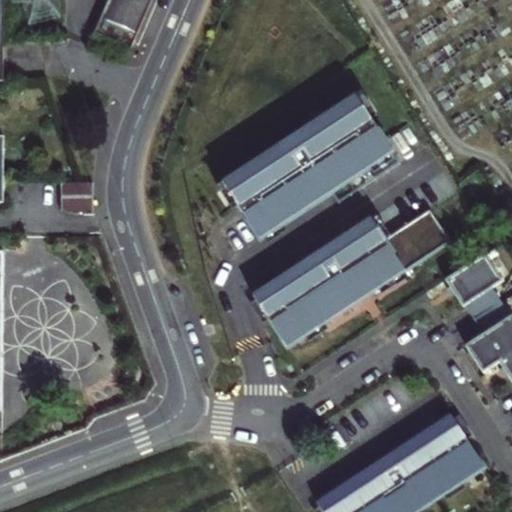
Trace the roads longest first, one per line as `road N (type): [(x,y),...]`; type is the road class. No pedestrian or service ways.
road 1 (residential): [(177,414),(181,377),(129,232),(122,187),(141,107),(188,0)]
road 2 (residential): [(177,414),(280,422),(423,335),(511,473)]
road 3 (residential): [(0,487),(177,414)]
